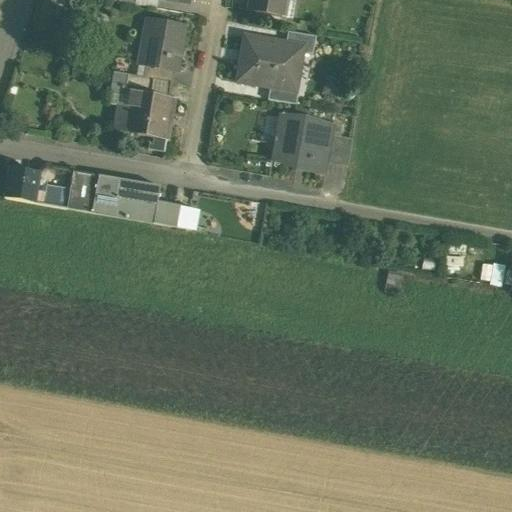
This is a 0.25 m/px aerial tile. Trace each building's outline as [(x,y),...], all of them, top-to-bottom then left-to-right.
[(250,0),(248,12),(281,18),(284,0),(250,0)] [(185,27),(146,20),(138,66),(174,72),(177,73),(185,27)] [(299,47),(245,38),(237,83),(291,92),(299,47)] [(174,72),(145,67),(143,79),(152,81),(172,84),(174,72)] [(126,76),(114,74),(109,101),(108,101),(108,105),(117,107),(116,107),(128,109),(131,93),(132,92),(124,90),(126,76)] [(143,79),(126,76),(124,90),(132,92),(131,93),(149,97),(152,81),(143,79)] [(172,84),(152,81),(149,97),(169,100),(172,84)] [(131,93),(128,109),(124,134),(154,139),(164,141),(165,141),(173,100),(169,100),(149,97),(131,93)] [(331,127),(301,122),(302,119),(281,116),(273,161),(307,167),(306,172),(323,175),(325,164),(330,136),(331,127)] [(352,140),(330,136),(325,164),(347,168),(352,140)] [(149,145),(147,151),(162,154),(164,141),(154,139),(152,147),(149,145)] [(39,175),(9,169),(3,199),(34,205),(35,196),(39,175)] [(159,188),(96,177),(96,178),(72,174),(67,198),(65,210),(153,225),(156,209),(155,209),(156,204),(159,188)] [(67,198),(44,194),(43,198),(35,196),(34,205),(65,210),(67,198)] [(179,208),(156,204),(155,209),(156,209),(153,225),(175,229),(179,208)] [(189,210),(179,208),(175,229),(185,231),(189,210)] [(197,211),(189,210),(185,231),(193,232),(197,211)]
